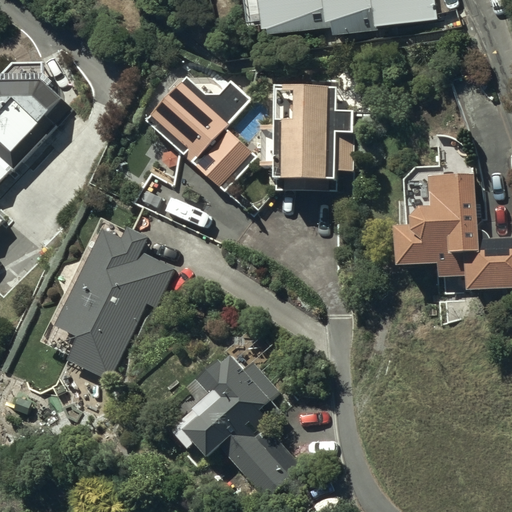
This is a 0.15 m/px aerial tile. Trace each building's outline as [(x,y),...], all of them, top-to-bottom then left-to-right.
[(274,20),(274,25),(338,24),(338,27),(380,25),(380,17),(438,16),(437,0),(248,0),(249,22),(274,20)] [(64,121),(75,106),(66,92),(46,72),(45,65),(0,63),(0,223),(8,215),(0,207),(0,181),(14,166),(16,167),(60,118),(64,121)] [(185,72),(152,109),(226,187),(260,155),(228,122),(255,97),(235,76),(223,88),(210,87),(193,69),(188,74),(185,72)] [(339,73),(280,72),(279,114),(266,114),(266,156),(279,156),(279,188),(340,188),(340,126),(358,126),(358,106),(339,106),(339,73)] [(392,225),(394,265),(436,263),(437,278),(463,277),(464,292),(511,289),(511,237),(478,240),(474,173),(429,175),(430,205),(418,206),(408,216),(408,224),(392,225)] [(130,224),(105,212),(81,260),(65,260),(57,275),(64,293),(43,337),(76,352),(111,377),(150,298),(159,303),(178,264),(144,248),(152,232),(131,221),(130,224)] [(224,348),(201,369),(215,384),(196,401),(202,408),(188,421),(213,448),(221,442),(247,470),(238,478),(247,487),(252,482),(270,502),(298,475),(258,432),(275,416),(263,403),(281,386),(254,357),(246,365),(242,360),(245,357),(236,347),(229,353),(224,348)]
